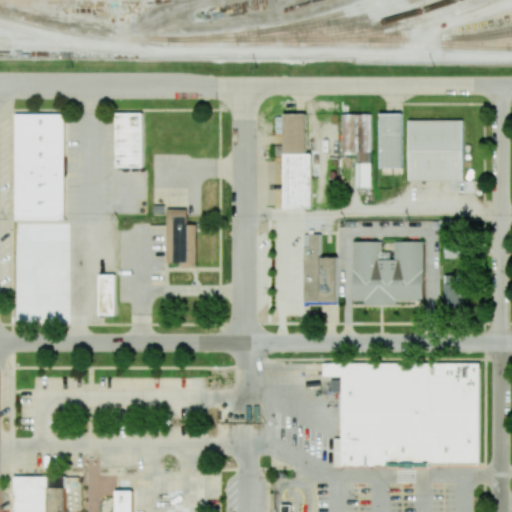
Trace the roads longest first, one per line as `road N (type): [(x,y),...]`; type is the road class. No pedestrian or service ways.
road 1 (residential): [(0,84),(511,85)]
road 2 (residential): [(0,343),(511,343)]
road 3 (residential): [(502,511),(502,85)]
road 4 (residential): [(246,443),(245,87)]
